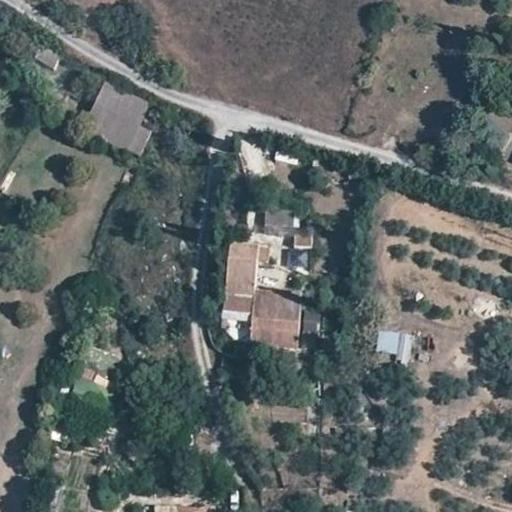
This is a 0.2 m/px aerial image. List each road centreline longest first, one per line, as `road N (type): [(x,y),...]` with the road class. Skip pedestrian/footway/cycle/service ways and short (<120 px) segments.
road 1 (track): [(10,0),(131,78),(195,107),(511,200)]
road 2 (track): [(212,416),(196,300),(230,116)]
